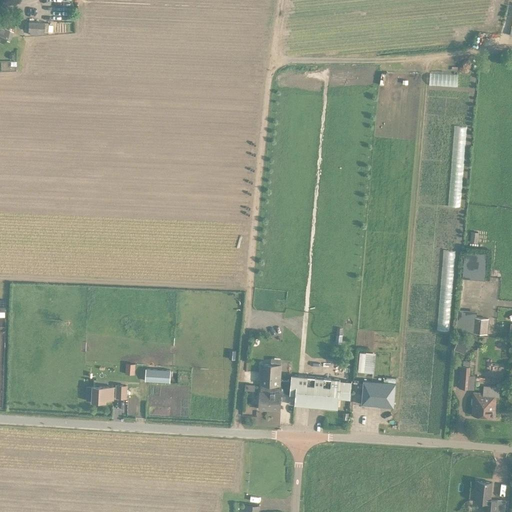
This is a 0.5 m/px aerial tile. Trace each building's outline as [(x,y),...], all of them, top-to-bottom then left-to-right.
[(47,32),(47,23),(28,23),(28,32),(30,32),(30,35),(33,35),(36,35),(36,32),(47,32)] [(0,42),(2,43),(4,40),(9,42),(13,32),(0,26),(0,42)] [(457,311),(455,333),(473,335),(473,333),(487,334),(488,319),(474,318),(475,313),(457,311)] [(458,338),(454,348),(464,352),(468,342),(458,338)] [(289,395),(291,381),(283,381),(282,385),(280,385),(281,366),(261,364),(260,384),(261,384),(260,392),(280,394),(289,395)] [(468,389),(469,367),(460,367),(459,388),(468,389)] [(169,383),(170,371),(146,369),(145,381),(169,383)] [(349,399),(351,381),(291,375),(291,381),(289,395),(295,396),(294,405),(337,409),(338,399),(349,399)] [(393,408),(395,383),(363,381),(361,405),(393,408)] [(116,388),(92,387),(92,401),(105,402),(105,399),(113,400),(113,397),(126,398),(126,386),(116,385),(116,388)] [(279,410),(280,394),(260,392),(259,392),(259,409),(279,410)] [(473,393),(472,406),(473,406),(472,415),(493,417),(495,396),(482,395),(480,395),(480,394),(473,393)] [(477,481),(475,501),(485,502),(485,507),(483,507),(482,511),(495,511),(497,500),(490,500),(492,483),(477,481)]
